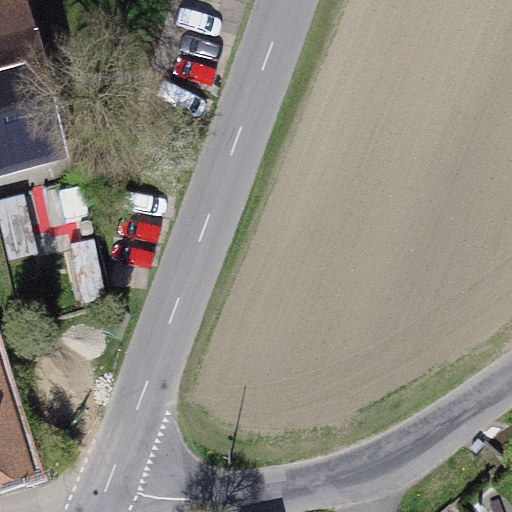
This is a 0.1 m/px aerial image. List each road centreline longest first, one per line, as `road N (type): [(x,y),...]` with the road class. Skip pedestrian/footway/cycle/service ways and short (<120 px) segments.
road 1 (tertiary): [(287,0),(107,484)]
road 2 (tertiary): [(511,383),(413,450),(335,486),(207,501),(107,484)]
